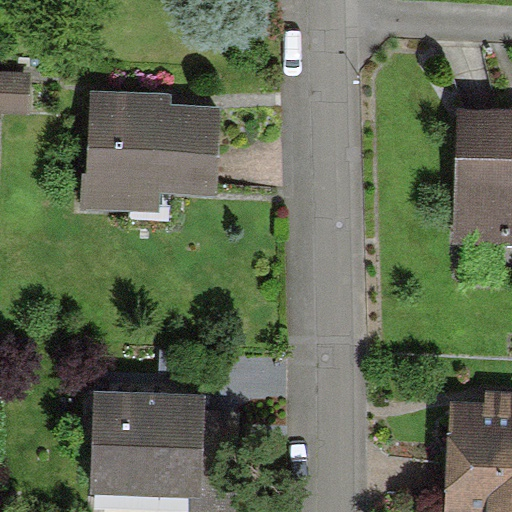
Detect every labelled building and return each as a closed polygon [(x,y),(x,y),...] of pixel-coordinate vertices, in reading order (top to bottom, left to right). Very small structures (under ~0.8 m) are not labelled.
[(17,72),(0,71),(0,109),(15,110),(17,72)] [(157,91),(80,89),(76,206),(145,208),(146,188),(202,189),(204,105),(156,104),(157,91)] [(511,109),(446,109),(445,240),(511,240),(511,109)] [(186,390),(79,388),(78,483),(185,485),(186,390)] [(511,511),(511,405),(510,406),(510,393),(477,392),(477,406),(440,405),(436,511),(511,511)] [(107,505),(196,507),(196,489),(107,487),(107,505)]
